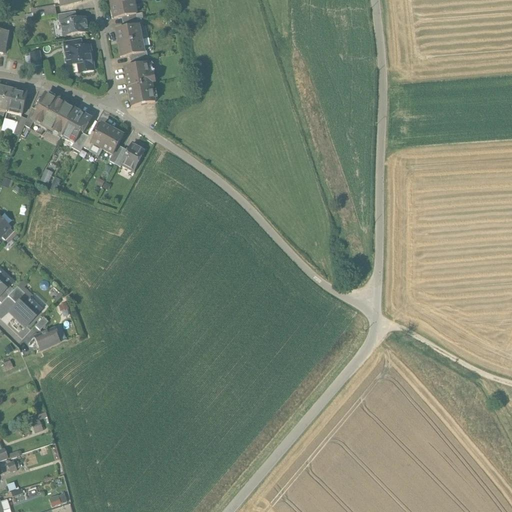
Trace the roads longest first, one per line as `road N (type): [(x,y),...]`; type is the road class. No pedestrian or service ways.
road 1 (residential): [(114,110),(250,208),(317,282),(370,305)]
road 2 (residential): [(373,0),(380,124),(378,279),(370,305)]
road 3 (unclassified): [(370,305),(377,326),(369,345),(231,511)]
road 4 (track): [(370,305),(390,333),(511,384)]
